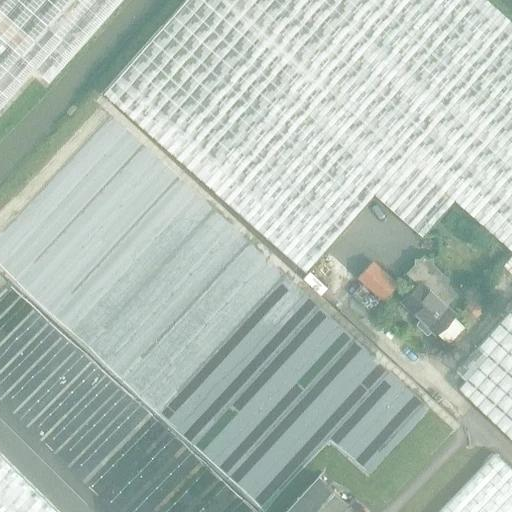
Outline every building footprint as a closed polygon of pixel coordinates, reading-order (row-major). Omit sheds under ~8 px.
[(0,0),(0,106),(37,65),(51,77),(119,0),(0,0)] [(511,23),(485,0),(181,0),(101,92),(305,271),(372,194),(421,237),(453,200),(511,252),(511,304),(453,371),(463,380),(455,387),(511,440),(511,23)] [(92,105),(0,212),(0,397),(71,457),(71,455),(63,449),(57,414),(68,401),(68,404),(82,387),(94,385),(98,380),(106,379),(96,370),(95,370),(93,357),(117,377),(114,380),(266,509),(278,495),(276,480),(282,486),(289,477),(297,476),(328,439),(371,476),(429,408),(425,388),(92,105)] [(511,254),(502,266),(511,274),(511,254)] [(435,335),(435,334),(446,344),(463,327),(452,316),(454,314),(444,305),(454,294),(443,283),(447,279),(431,264),(431,258),(425,258),(423,256),(421,258),(415,258),(415,264),(407,273),(417,283),(400,302),(419,320),(414,325),(425,334),(429,329),(435,335)] [(383,297),(394,285),(371,263),(359,275),(383,297)] [(488,302),(478,293),(464,308),(475,317),(488,302)] [(511,511),(511,470),(495,454),(439,511),(511,511)] [(0,511),(57,511),(0,455),(0,511)] [(339,511),(347,505),(315,476),(282,511),(339,511)]
